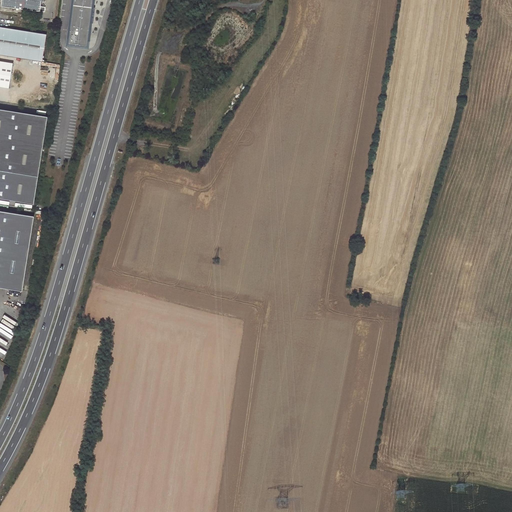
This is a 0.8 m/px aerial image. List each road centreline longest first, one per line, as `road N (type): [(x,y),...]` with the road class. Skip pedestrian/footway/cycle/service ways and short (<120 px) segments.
road 1 (trunk): [(0,467),(44,371),(154,0)]
road 2 (trunk): [(139,0),(36,355),(0,440)]
